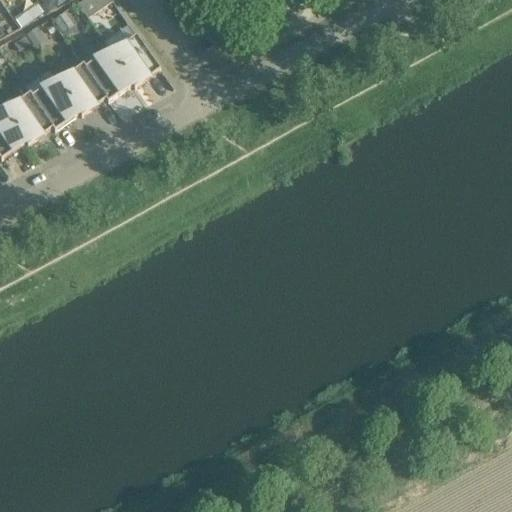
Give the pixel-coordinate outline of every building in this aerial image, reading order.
[(110,3),(107,0),(89,0),(76,7),(85,20),(110,3)] [(48,1),(42,6),(48,15),(57,8),(53,2),(48,1)] [(65,14),(54,22),(63,35),(73,27),(65,14)] [(36,30),(27,36),(34,46),(44,40),(36,30)] [(25,38),(15,45),(20,51),(29,45),(25,38)] [(160,73),(136,39),(112,56),(110,53),(109,54),(135,91),(160,73)] [(135,91),(109,54),(85,71),(83,68),(82,68),(109,105),(132,89),(134,92),(135,91)] [(109,105),(82,68),(59,85),(57,82),(56,83),(82,120),(106,103),(108,106),(109,105)] [(82,120),(56,83),(32,99),(30,96),(29,97),(55,134),(79,118),(81,120),(82,120)] [(55,134),(29,97),(5,114),(3,111),(2,112),(28,149),(52,132),(54,135),(55,134)] [(28,149),(2,112),(0,113),(0,160),(2,163),(25,147),(28,149)]
